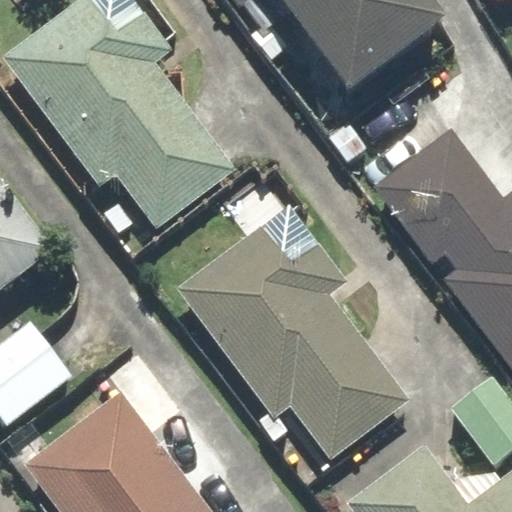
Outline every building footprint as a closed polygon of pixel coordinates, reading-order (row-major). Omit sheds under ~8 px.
[(94,0),(93,1),(89,4),(64,21),(65,22),(0,72),(0,75),(95,199),(110,188),(153,242),(232,181),(174,107),(150,75),(169,62),(125,0),(94,0)] [(219,0),(250,37),(271,20),(328,103),(431,33),(408,0),(219,0)] [(511,0),(482,0),(492,17),(511,5),(511,0)] [(511,196),(464,132),(373,199),(511,386),(511,196)] [(0,302),(46,267),(0,206),(0,302)] [(230,263),(174,305),(271,435),(289,421),(325,469),(403,411),(352,343),(349,345),(324,313),(346,296),(287,219),(229,263),(230,263)] [(29,336),(0,357),(0,433),(4,439),(69,389),(29,336)] [(511,425),(491,394),(452,420),(490,476),(511,460),(511,425)] [(195,511),(118,409),(20,481),(43,511),(195,511)] [(511,511),(511,484),(475,511),(455,511),(417,462),(349,511),(511,511)]
